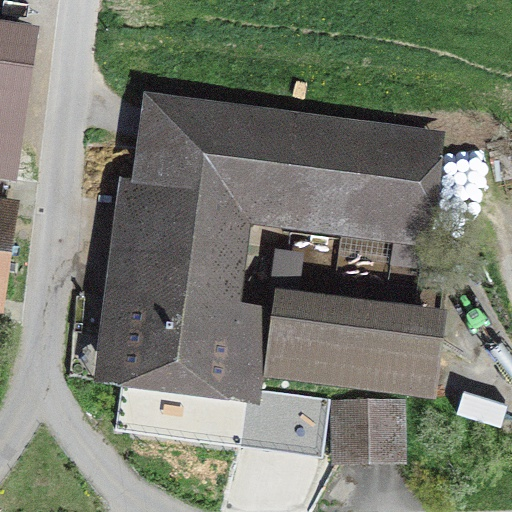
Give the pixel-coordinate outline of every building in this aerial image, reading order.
[(30,36),(0,32),(0,166),(11,168),(30,36)] [(123,373),(248,390),(256,326),(213,320),(229,207),(423,233),(435,144),(159,107),(123,373)] [(14,216),(0,213),(0,270),(6,271),(14,216)] [(437,341),(277,320),(270,372),(430,392),(437,341)] [(401,461),(401,404),(335,404),(336,462),(401,461)]
